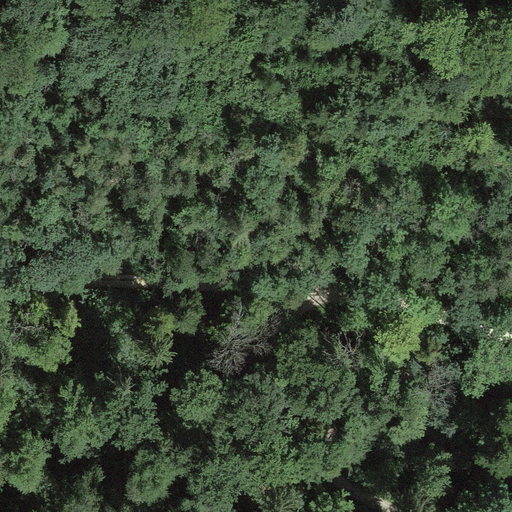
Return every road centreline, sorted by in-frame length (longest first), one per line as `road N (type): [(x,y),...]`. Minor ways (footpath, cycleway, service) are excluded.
road 1 (track): [(0,276),(374,297),(511,338)]
road 2 (track): [(401,511),(300,442),(285,420),(275,366)]
